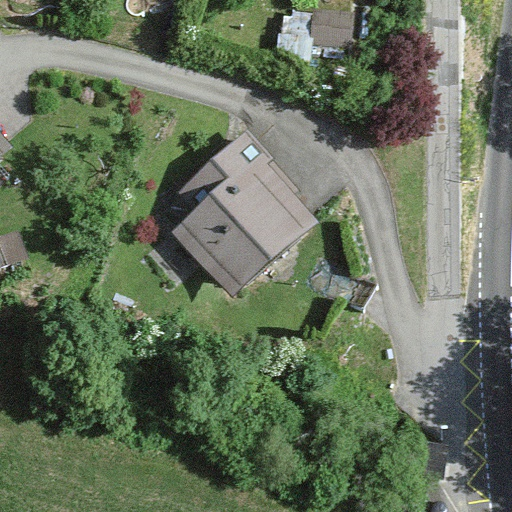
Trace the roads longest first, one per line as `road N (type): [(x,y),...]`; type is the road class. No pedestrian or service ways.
road 1 (residential): [(450,336),(404,316),(371,198),(340,144),(321,128),(125,65),(0,46)]
road 2 (residential): [(450,336),(446,0)]
